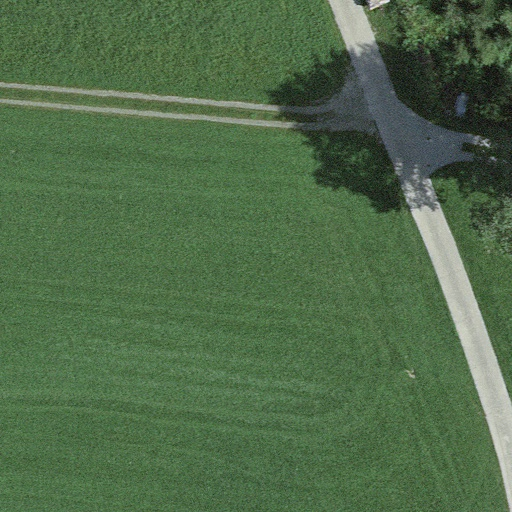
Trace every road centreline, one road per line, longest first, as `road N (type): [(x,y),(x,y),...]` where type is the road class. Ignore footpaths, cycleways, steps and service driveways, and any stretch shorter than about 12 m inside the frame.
road 1 (track): [(0,98),(398,128),(511,154)]
road 2 (unclassified): [(511,438),(349,0)]
